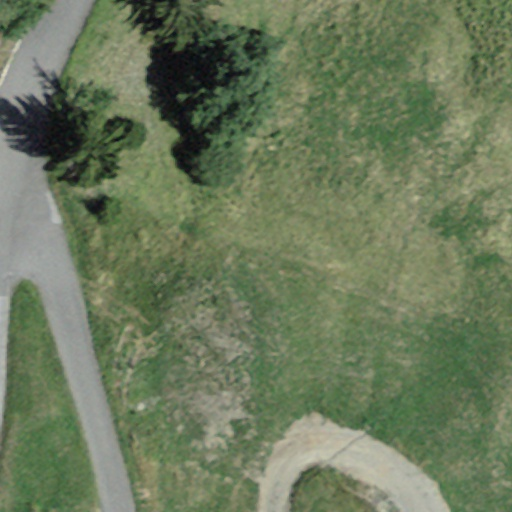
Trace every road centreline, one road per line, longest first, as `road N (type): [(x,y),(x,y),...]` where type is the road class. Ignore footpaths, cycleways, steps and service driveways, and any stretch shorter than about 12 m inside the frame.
road 1 (track): [(0,213),(23,232),(39,267),(110,511)]
road 2 (track): [(70,0),(19,107),(0,179)]
